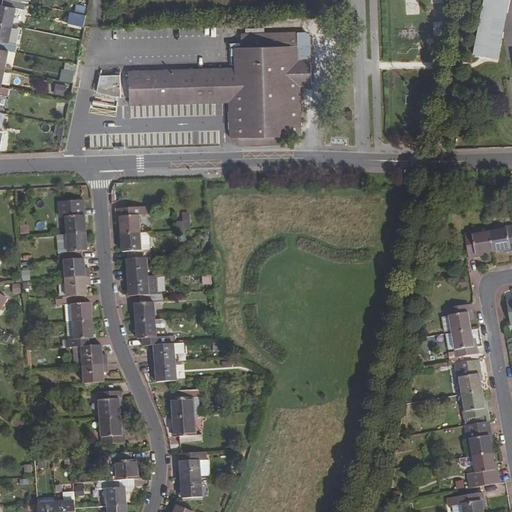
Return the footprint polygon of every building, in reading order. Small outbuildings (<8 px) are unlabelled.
[(3,0),(2,5),(0,4),(0,23),(13,25),(16,8),(24,10),(26,2),(21,1),(13,0),(3,0)] [(500,59),(511,0),(492,0),(484,2),(474,53),(500,59)] [(77,4),(75,12),(86,14),(87,6),(77,4)] [(70,12),(67,23),(83,27),(86,15),(70,12)] [(16,52),(18,44),(9,43),(13,25),(0,23),(0,48),(9,50),(16,52)] [(305,33),(241,34),(241,47),(235,47),(236,68),(218,69),(218,94),(237,94),(238,140),(283,138),(301,138),(299,86),(312,86),(310,38),(305,33)] [(0,67),(5,69),(9,50),(0,48),(0,67)] [(76,63),(66,61),(62,80),(73,82),(76,63)] [(216,94),(215,69),(128,72),(129,98),(216,94)] [(100,76),(97,92),(121,97),(120,76),(120,72),(116,73),(116,75),(100,76)] [(68,86),(56,83),(54,94),(66,97),(68,86)] [(0,94),(7,96),(9,88),(1,87),(0,86),(0,94)] [(238,140),(237,94),(218,94),(216,94),(129,98),(129,106),(228,103),(229,139),(238,147),(283,146),(283,138),(238,140)] [(65,126),(56,124),(54,134),(63,136),(65,126)] [(61,216),(68,216),(69,234),(88,233),(86,199),(61,201),(61,216)] [(122,222),(122,234),(142,232),(140,207),(118,208),(119,222),(122,222)] [(178,222),(179,231),(193,229),(191,212),(184,213),(185,221),(178,222)] [(30,225),(22,226),(23,235),(31,234),(30,225)] [(506,252),(511,250),(511,226),(506,227),(506,229),(490,232),(493,252),(506,250),(506,252)] [(142,232),(122,234),(123,250),(128,250),(129,258),(147,257),(151,257),(150,248),(143,249),(142,232)] [(464,234),(469,258),(481,256),(480,254),(493,252),(490,232),(473,235),(473,233),(464,234)] [(88,233),(69,234),(71,251),(62,252),(63,261),(66,261),(86,259),(85,250),(90,250),(88,233)] [(129,258),(127,259),(128,268),(124,269),(125,277),(149,276),(147,257),(129,258)] [(86,259),(66,261),(67,279),(92,277),(91,268),(86,268),(86,259)] [(149,276),(125,277),(126,285),(129,285),(130,295),(142,295),(150,294),(149,276)] [(92,277),(67,279),(68,297),(89,296),(88,286),(92,286),(92,277)] [(465,278),(457,280),(459,291),(468,289),(465,278)] [(150,294),(142,295),(142,301),(137,302),(139,320),(157,319),(156,300),(163,300),(163,293),(150,294)] [(68,297),(66,298),(66,304),(74,304),(76,322),(95,320),(94,303),(89,303),(89,296),(68,297)] [(452,333),(472,330),(469,317),(471,317),(469,305),(448,308),(449,315),(452,333)] [(452,332),(449,315),(441,317),(444,333),(452,332)] [(157,319),(139,320),(140,338),(144,338),(145,345),(156,344),(167,343),(166,336),(158,336),(157,319)] [(95,320),(76,322),(77,340),(69,341),(69,348),(84,348),(92,347),(92,339),(96,338),(95,320)] [(474,342),(472,330),(452,333),(455,349),(455,352),(449,353),(450,361),(455,360),(457,360),(456,357),(478,353),(476,341),(474,342)] [(455,349),(452,333),(446,334),(448,350),(455,349)] [(167,343),(156,344),(157,354),(153,355),(154,363),(176,361),(175,353),(185,352),(184,342),(175,343),(167,343)] [(92,347),(84,348),(85,365),(108,364),(108,355),(104,355),(104,346),(92,347)] [(479,360),(478,353),(456,357),(457,360),(455,360),(456,364),(479,360)] [(482,378),(479,360),(456,364),(455,364),(457,378),(460,377),(462,394),(482,391),(480,378),(482,378)] [(176,361),(154,363),(154,372),(158,372),(159,381),(177,379),(176,361)] [(108,364),(85,365),(87,384),(107,382),(106,373),(109,373),(108,364)] [(177,397),(173,398),(174,416),(193,415),(192,396),(198,395),(197,388),(177,390),(177,397)] [(101,393),(102,419),(123,418),(122,406),(124,405),(123,391),(101,393)] [(466,426),(490,422),(486,404),(484,404),(482,391),(462,394),(465,411),(463,412),(465,421),(457,422),(458,427),(466,426)] [(193,415),(174,416),(175,435),(180,435),(181,442),(201,440),(201,434),(194,434),(193,415)] [(123,418),(102,419),(104,444),(127,442),(126,428),(124,428),(123,418)] [(492,440),(490,422),(466,426),(468,439),(470,439),(472,456),(492,453),(490,440),(492,440)] [(206,459),(206,452),(181,453),(181,470),(178,471),(179,480),(202,478),(202,474),(200,460),(206,459)] [(134,453),(112,454),(112,462),(118,462),(120,480),(122,481),(140,479),(139,461),(134,461),(134,453)] [(494,466),(492,453),(472,456),(474,465),(475,473),(473,474),(475,488),(500,484),(497,465),(494,466)] [(474,465),(472,456),(459,459),(460,465),(463,467),(474,465)] [(210,473),(209,459),(206,459),(200,460),(202,474),(210,473)] [(475,488),(473,474),(467,474),(469,489),(475,488)] [(202,478),(179,480),(179,489),(183,489),(183,497),(203,496),(202,478)] [(120,480),(99,482),(99,489),(107,489),(108,507),(129,505),(128,488),(122,488),(122,481),(120,480)] [(393,500),(401,499),(400,490),(392,492),(393,500)] [(484,505),(482,493),(459,497),(460,505),(462,505),(463,511),(483,511),(482,505),(484,505)] [(70,502),(57,503),(58,511),(76,511),(77,508),(76,502),(70,502)] [(58,511),(57,503),(38,504),(38,511),(58,511)]
